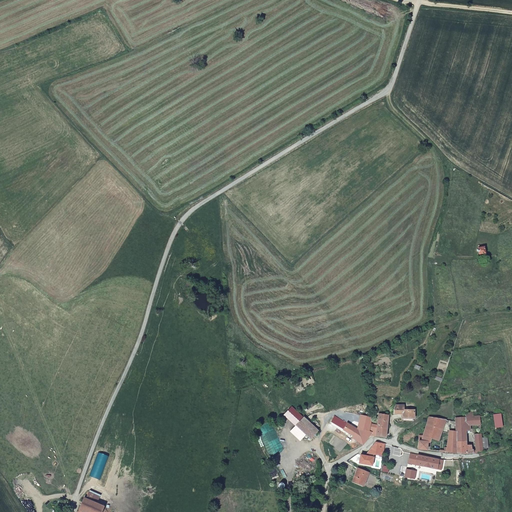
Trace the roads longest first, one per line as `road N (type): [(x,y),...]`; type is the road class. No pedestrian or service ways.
road 1 (unclassified): [(69,511),(179,223),(388,89),(418,3)]
road 2 (track): [(388,89),(393,112),(449,166),(430,261),(432,322)]
road 3 (unclassified): [(324,511),(328,468),(371,440),(462,456),(505,447)]
